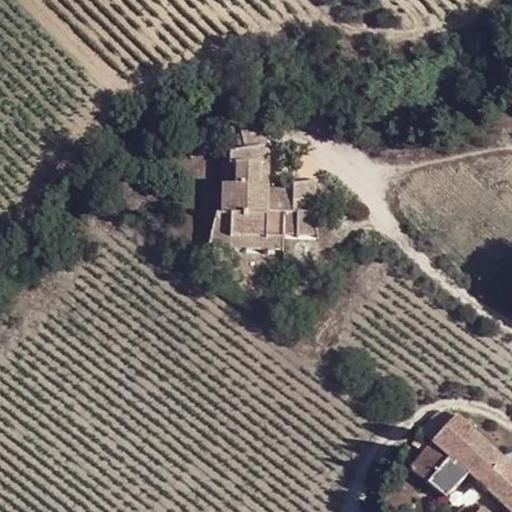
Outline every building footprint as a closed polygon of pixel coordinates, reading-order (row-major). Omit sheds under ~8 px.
[(245,150),(270,145),(268,131),(242,136),(245,150)] [(317,202),(317,181),(293,186),(292,190),(270,189),(270,145),(245,150),(234,152),(222,153),(222,165),(235,165),(235,186),(222,186),(220,215),(232,215),(231,237),(248,238),(248,251),(282,252),(284,213),(298,213),(298,236),(318,237),(313,214),(306,214),(306,202),(317,202)] [(235,165),(222,165),(222,186),(235,186),(235,165)] [(217,215),(220,215),(222,186),(212,186),(211,214),(217,215)] [(231,250),(231,237),(232,215),(220,215),(217,215),(207,249),(231,250)] [(231,250),(248,251),(248,238),(231,237),(231,250)] [(511,511),(511,465),(458,416),(431,443),(437,449),(421,465),(414,472),(446,498),(469,473),(505,507),(500,511),(484,511),(482,510),(481,511),(480,511),(511,511)] [(437,449),(431,443),(415,460),(421,465),(437,449)] [(457,511),(480,511),(481,511),(468,498),(457,511)]
